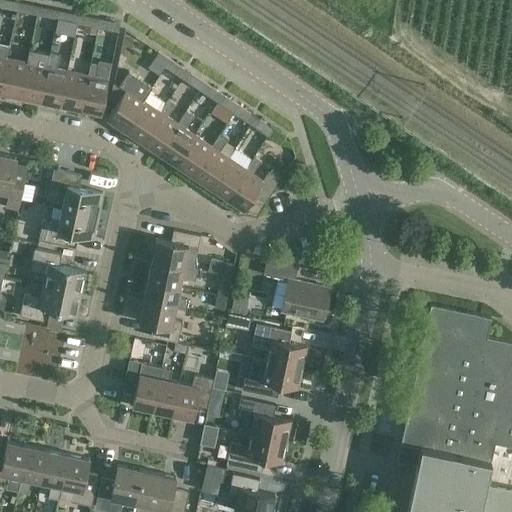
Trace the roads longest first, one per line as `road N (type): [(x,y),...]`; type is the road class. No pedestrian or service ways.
road 1 (tertiary): [(361,203),(336,127),(320,109),(153,0)]
road 2 (residential): [(321,511),(373,270)]
road 3 (residential): [(133,185),(241,233),(361,203)]
road 4 (residential): [(84,401),(133,185)]
road 5 (tertiary): [(511,237),(443,189),(361,203)]
road 6 (residential): [(133,185),(98,144),(0,120)]
road 7 (residential): [(511,295),(373,270)]
road 8 (residential): [(194,453),(103,434),(84,401)]
